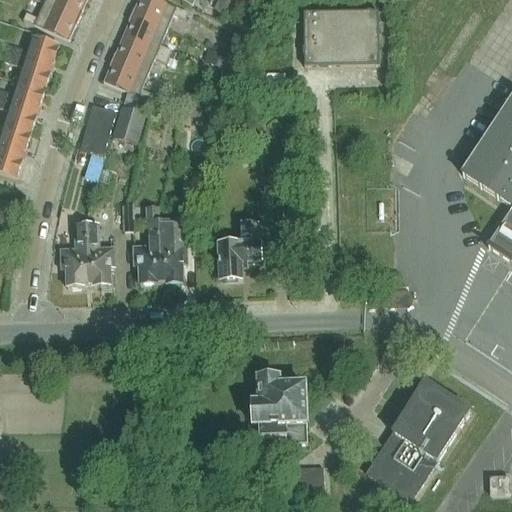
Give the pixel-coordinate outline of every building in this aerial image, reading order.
[(46,0),(44,5),(79,21),(89,0),(46,0)] [(153,0),(139,0),(132,18),(167,33),(174,18),(185,22),(188,15),(153,0)] [(232,5),(222,0),(219,0),(214,11),(225,17),(232,5)] [(239,0),(258,11),(264,0),(239,0)] [(69,44),(79,21),(44,5),(37,20),(26,15),(23,23),(69,44)] [(306,71),(381,69),(380,15),(305,16),(306,71)] [(167,33),(132,18),(123,40),(169,60),(172,53),(161,48),(167,33)] [(10,49),(8,57),(54,72),(56,67),(54,66),(59,49),(32,40),(27,59),(20,57),(22,52),(10,49)] [(113,62),(149,77),(155,62),(166,67),(169,60),(123,40),(113,62)] [(222,59),(210,53),(205,65),(217,71),(222,59)] [(173,54),(170,60),(178,64),(181,58),(173,54)] [(52,78),(54,72),(8,57),(5,66),(16,69),(17,65),(24,67),(18,85),(45,93),(50,78),(52,78)] [(143,91),(149,77),(113,62),(104,85),(129,96),(150,105),(154,96),(143,91)] [(172,62),(169,70),(177,74),(181,66),(172,62)] [(0,94),(0,103),(41,116),(42,111),(40,110),(45,93),(18,85),(13,103),(6,101),(8,97),(0,94)] [(129,96),(124,106),(146,116),(150,105),(129,96)] [(10,111),(5,129),(32,137),(37,121),(39,122),(41,116),(0,103),(0,112),(3,113),(4,109),(10,111)] [(206,120),(206,104),(183,104),(183,120),(206,120)] [(250,128),(254,111),(234,107),(231,124),(250,128)] [(511,107),(465,179),(511,209),(511,218),(490,252),(511,266),(511,107)] [(117,116),(94,110),(79,155),(102,162),(117,116)] [(146,117),(122,110),(113,141),(137,148),(146,117)] [(0,151),(27,160),(29,153),(27,153),(32,137),(5,129),(0,144),(0,151)] [(27,160),(0,151),(0,176),(18,182),(23,166),(25,167),(27,160)] [(134,208),(122,208),(123,235),(135,235),(134,208)] [(164,287),(162,226),(162,212),(150,213),(151,251),(136,252),(137,272),(143,271),(143,288),(164,287)] [(300,212),(284,212),(285,239),(301,238),(300,212)] [(174,226),(162,226),(164,287),(186,287),(185,270),(189,270),(187,225),(174,226)] [(251,266),(265,266),(264,246),(263,246),(262,227),(244,228),(245,247),(221,248),(222,285),(245,284),(245,273),(251,272),(251,266)] [(88,230),(90,290),(113,289),(112,273),(116,273),(116,253),(101,254),(100,229),(88,230)] [(90,290),(88,230),(77,230),(78,254),(64,255),(65,275),(69,275),(69,291),(90,290)] [(410,312),(414,305),(414,297),(408,295),(397,295),(391,298),(392,307),(396,313),(410,312)] [(288,449),(310,448),(308,389),(282,390),(282,382),(261,383),(262,407),(257,408),(257,413),(255,417),(255,422),(257,425),(257,431),(262,430),(263,443),(283,442),(283,430),(288,430),(288,449)] [(447,456),(473,415),(429,386),(402,427),(402,426),(373,470),(367,479),(414,510),(420,500),(419,500),(432,481),(431,481),(447,456)] [(302,496),(326,496),(325,471),(301,472),(302,496)] [(511,499),(511,482),(494,482),(493,499),(511,499)]
